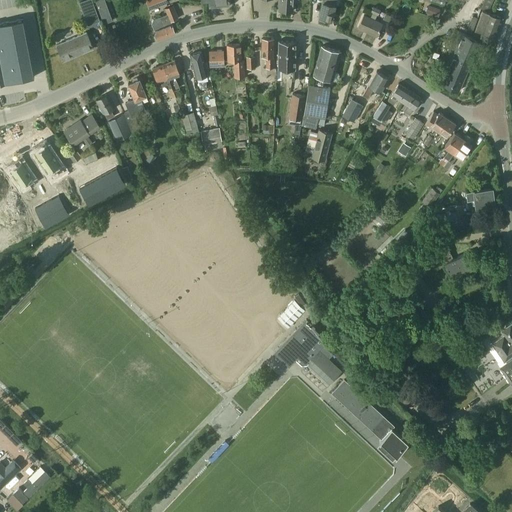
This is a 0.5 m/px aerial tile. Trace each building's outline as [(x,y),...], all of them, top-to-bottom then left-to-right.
[(86,0),(80,2),(88,24),(99,20),(91,0),(86,0)] [(168,2),(167,0),(146,0),(149,8),(168,2)] [(293,11),(293,0),(279,0),(279,10),(293,11)] [(322,0),(319,17),(332,20),(336,0),(322,0)] [(153,20),(151,23),(158,40),(175,33),(171,21),(178,18),(173,5),(165,8),(168,14),(160,17),(153,20)] [(373,6),(371,12),(372,13),(375,14),(377,15),(378,15),(381,10),(373,6)] [(494,42),(502,18),(482,11),(473,35),(494,42)] [(109,12),(101,15),(104,22),(111,20),(109,12)] [(364,15),(358,28),(376,36),(382,23),(364,15)] [(23,19),(0,23),(0,83),(34,77),(23,19)] [(86,32),(56,45),(63,61),(93,48),(86,32)] [(479,41),(457,32),(446,59),(449,60),(439,83),(458,91),(479,41)] [(266,68),(273,68),(273,38),(262,39),(262,56),(266,56),(266,68)] [(296,40),(278,40),(278,68),(295,68),(296,40)] [(244,76),(243,64),(243,59),(241,60),(240,44),(227,45),(228,60),(234,60),(235,77),(244,76)] [(313,74),(325,78),(333,80),(333,79),(336,80),(338,79),(339,75),(338,73),(335,72),(340,51),(321,46),(313,74)] [(209,51),(210,66),(224,66),(223,50),(209,51)] [(208,75),(205,65),(201,51),(190,54),(197,78),(208,75)] [(246,56),(247,69),(255,68),(254,56),(246,56)] [(179,87),(174,74),(179,72),(174,61),(164,65),(176,96),(179,95),(177,88),(179,87)] [(172,98),(175,96),(176,96),(164,65),(153,69),(159,82),(160,87),(167,84),(172,98)] [(368,98),(374,87),(380,91),(388,78),(376,71),(362,95),(368,98)] [(133,79),(133,81),(128,84),(134,98),(125,102),(131,118),(146,112),(140,98),(146,95),(139,79),(138,79),(137,78),(133,79)] [(393,104),(397,98),(402,102),(410,90),(398,83),(391,94),(388,100),(393,104)] [(330,87),(323,86),(308,84),(304,115),(305,115),(318,117),(325,118),(330,87)] [(410,90),(402,102),(407,105),(404,110),(409,114),(413,109),(416,105),(419,106),(422,101),(420,99),(421,98),(410,90)] [(288,117),(303,119),(306,95),(292,93),(288,117)] [(109,120),(115,117),(111,110),(113,108),(106,94),(97,99),(103,111),(104,111),(105,113),(109,120)] [(354,121),(363,105),(351,98),(342,115),(354,121)] [(382,100),(373,114),(381,119),(387,109),(390,105),(382,100)] [(430,143),(438,130),(447,117),(439,112),(439,113),(433,110),(425,125),(429,127),(431,125),(435,128),(431,134),(429,133),(424,141),(429,145),(430,143)] [(182,114),(186,129),(187,133),(199,130),(198,126),(193,111),(182,114)] [(123,113),(115,117),(109,120),(108,121),(117,141),(132,133),(123,113)] [(81,120),(65,131),(74,144),(76,143),(76,142),(82,139),(87,146),(92,142),(87,135),(100,126),(92,115),(82,122),(81,120)] [(305,115),(303,125),(315,129),(318,117),(305,115)] [(415,117),(405,133),(414,139),(424,123),(415,117)] [(434,145),(442,133),(447,136),(455,123),(447,117),(438,130),(430,143),(434,145)] [(219,127),(201,131),(205,150),(223,146),(219,127)] [(305,150),(313,152),(312,157),(324,160),(331,133),(319,130),(318,132),(310,130),(305,150)] [(444,156),(448,159),(453,152),(463,138),(454,132),(444,146),(449,149),(444,156)] [(448,168),(457,155),(462,159),(472,144),(463,138),(453,152),(448,159),(446,162),(444,165),(448,168)] [(46,143),(36,149),(51,172),(61,166),(46,143)] [(404,143),(399,151),(405,155),(411,147),(404,143)] [(67,153),(74,163),(81,158),(74,148),(67,153)] [(86,163),(98,158),(95,151),(83,156),(86,163)] [(151,153),(146,160),(151,163),(155,156),(151,153)] [(25,162),(14,169),(27,187),(38,180),(25,162)] [(123,167),(128,178),(132,177),(127,165),(123,167)] [(115,170),(90,181),(98,200),(123,189),(115,170)] [(1,176),(0,176),(0,195),(5,202),(15,194),(1,176)] [(430,207),(440,193),(431,187),(422,201),(430,207)] [(467,200),(475,199),(476,205),(494,203),(492,187),(466,191),(467,200)] [(61,209),(44,221),(50,229),(67,218),(61,209)] [(378,209),(373,216),(382,223),(387,217),(378,209)] [(454,209),(432,213),(434,220),(455,217),(454,209)] [(37,224),(18,237),(25,247),(43,234),(37,224)] [(10,241),(0,246),(0,256),(14,250),(10,241)] [(451,253),(447,244),(439,248),(443,257),(451,253)] [(473,268),(466,253),(445,262),(451,277),(473,268)] [(305,303),(298,293),(294,295),(301,305),(305,303)] [(305,310),(297,301),(295,299),(277,317),(288,327),(293,322),(305,310)] [(306,319),(299,326),(274,353),(289,367),(300,356),(329,384),(341,371),(328,359),(332,354),(323,345),(326,342),(318,335),(319,333),(314,328),(315,327),(306,319)] [(511,359),(508,356),(511,353),(511,323),(511,321),(500,328),(503,332),(491,341),(504,359),(504,358),(507,362),(499,367),(511,384),(511,382),(511,358),(511,359)] [(409,380),(403,375),(390,388),(407,404),(420,390),(409,380)] [(331,393),(371,430),(371,429),(381,439),(379,441),(396,456),(408,443),(392,428),(394,425),(384,416),(344,379),(331,393)] [(0,428),(17,445),(22,440),(0,418),(0,428)] [(28,456),(28,457),(35,464),(39,459),(32,452),(28,456)] [(0,487),(0,488),(23,466),(15,458),(6,466),(2,461),(0,462),(0,487)] [(24,490),(20,486),(14,492),(24,501),(51,474),(42,464),(24,482),(28,486),(24,490)] [(481,511),(470,502),(461,511),(460,511),(481,511)]
